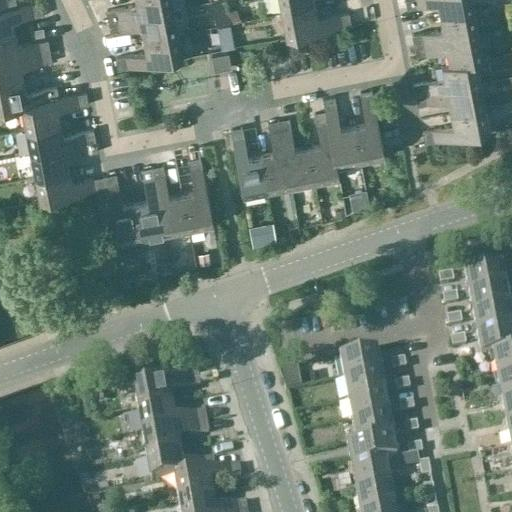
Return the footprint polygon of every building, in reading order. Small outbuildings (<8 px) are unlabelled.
[(0,0),(0,8),(17,6),(15,0),(0,0)] [(106,9),(108,20),(173,7),(171,0),(135,0),(136,3),(106,9)] [(279,0),(281,11),(315,5),(314,0),(279,0)] [(437,2),(440,15),(473,8),(471,0),(404,0),(406,8),(437,2)] [(40,1),(17,6),(0,8),(0,34),(14,32),(12,19),(42,13),(40,1)] [(317,17),(315,5),(281,11),(286,35),(351,23),(348,12),(317,17)] [(173,7),(108,20),(110,31),(141,25),(143,37),(177,31),(173,7)] [(473,8),(440,15),(442,27),(412,33),(414,44),(478,32),(473,8)] [(182,55),(177,31),(143,37),(145,50),(115,56),(117,68),(182,55)] [(0,34),(0,58),(49,50),(47,39),(17,44),(14,32),(0,34)] [(483,56),(478,32),(414,44),(416,55),(446,49),(448,62),(475,57),(483,56)] [(211,39),(191,40),(191,51),(212,50),(211,39)] [(0,82),(23,79),(21,66),(51,61),(49,50),(0,58),(0,82)] [(214,69),(231,66),(228,51),(211,54),(214,69)] [(480,81),(475,57),(448,62),(441,63),(443,76),(413,82),(415,93),(480,81)] [(25,91),(23,79),(0,82),(0,108),(21,105),(21,103),(58,96),(56,85),(25,91)] [(480,81),(415,93),(417,104),(448,98),(450,111),(484,104),(480,81)] [(352,124),(359,158),(383,153),(371,88),(359,91),(365,121),(352,124)] [(21,105),(25,128),(60,121),(57,109),(88,103),(86,91),(58,96),(21,103),(21,105)] [(323,98),(325,109),(335,162),(336,162),(359,158),(352,124),(340,126),(334,96),(323,98)] [(489,129),(484,104),(450,111),(452,124),(422,129),(424,142),(489,129)] [(320,142),(307,145),(314,178),(338,174),(336,162),(335,162),(325,109),(314,111),(320,142)] [(314,178),(307,145),(295,147),(289,117),(278,119),(290,183),(314,178)] [(267,187),(290,183),(278,119),(267,121),(273,151),(260,154),(267,187)] [(30,151),(94,139),(92,128),(62,134),(60,121),(25,128),(30,151)] [(242,192),(267,187),(260,154),(248,156),(242,126),(230,128),(242,192)] [(96,149),(94,139),(30,151),(34,175),(68,168),(66,155),(96,149)] [(194,189),(181,192),(188,226),(212,221),(200,157),(188,159),(194,189)] [(188,226),(181,192),(169,194),(163,164),(152,166),(164,230),(188,226)] [(141,235),(164,230),(152,166),(141,168),(147,198),(134,200),(141,235)] [(39,199),(94,189),(118,184),(115,172),(71,181),(68,168),(34,175),(39,199)] [(116,239),(141,235),(134,200),(121,203),(118,184),(94,189),(97,202),(108,200),(116,239)] [(272,227),(250,231),(252,243),(274,239),(272,227)] [(464,270),(468,292),(504,285),(499,264),(464,270)] [(438,275),(440,284),(453,282),(451,273),(438,275)] [(468,292),(472,313),(508,307),(504,285),(468,292)] [(455,294),(442,297),(444,305),(457,303),(455,294)] [(511,328),(508,307),(472,313),(476,335),(511,328)] [(459,315),(446,318),(448,327),(461,324),(459,315)] [(511,350),(511,328),(476,335),(480,357),(492,354),(511,350)] [(463,337),(450,339),(452,348),(465,345),(463,337)] [(511,350),(492,354),(496,378),(511,374),(511,350)] [(339,358),(343,380),(380,373),(376,351),(339,358)] [(406,369),(404,360),(391,362),(393,371),(406,369)] [(380,373),(343,380),(347,401),(384,394),(380,373)] [(511,374),(496,378),(501,401),(511,399),(511,374)] [(137,410),(170,404),(168,392),(199,386),(197,375),(133,387),(137,410)] [(408,381),(395,383),(397,392),(410,390),(408,381)] [(388,415),(384,394),(347,401),(351,422),(388,415)] [(511,399),(501,401),(505,425),(511,423),(511,399)] [(414,411),(412,402),(399,405),(401,413),(414,411)] [(172,416),(170,404),(137,410),(142,434),(206,422),(203,411),(172,416)] [(351,422),(355,444),(392,437),(388,415),(351,422)] [(208,434),(206,422),(142,434),(146,458),(179,452),(177,440),(208,434)] [(403,426),(405,435),(418,432),(416,424),(403,426)] [(358,456),(360,466),(384,462),(396,459),(392,437),(355,444),(358,456)] [(422,454),(420,445),(407,448),(409,457),(422,454)] [(179,452),(146,458),(150,482),(174,478),(173,477),(214,470),(212,459),(182,465),(179,452)] [(350,468),(355,491),(388,485),(384,462),(360,466),(350,468)] [(430,476),(427,463),(418,465),(421,478),(430,476)] [(238,466),(214,470),(173,477),(174,478),(178,502),(211,496),(209,483),(240,477),(238,466)] [(374,511),(393,508),(388,485),(355,491),(358,511),(374,511)] [(434,500),(432,487),(423,488),(425,501),(434,500)] [(178,502),(179,511),(245,511),(244,503),(214,508),(211,496),(178,502)]
